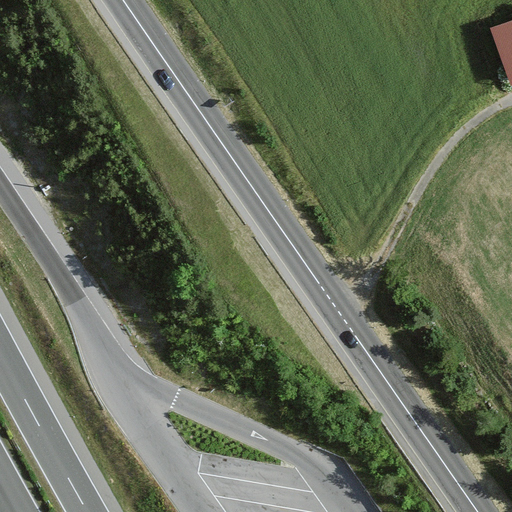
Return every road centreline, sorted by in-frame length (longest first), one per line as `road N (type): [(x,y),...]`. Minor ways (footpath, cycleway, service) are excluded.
road 1 (tertiary): [(127,0),(484,511)]
road 2 (motorway): [(88,511),(0,350)]
road 3 (motorway): [(77,304),(0,182)]
